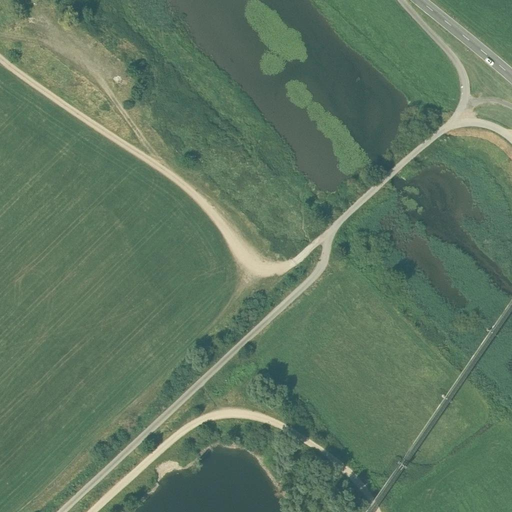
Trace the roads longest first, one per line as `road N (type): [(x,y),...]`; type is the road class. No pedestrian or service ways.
road 1 (track): [(399,0),(455,62),(463,77),(461,110),(339,219),(316,272),(59,511)]
road 2 (track): [(91,511),(181,431),(217,415),(255,415),(312,442),(358,480),(380,511)]
road 3 (tertiary): [(511,77),(419,0)]
